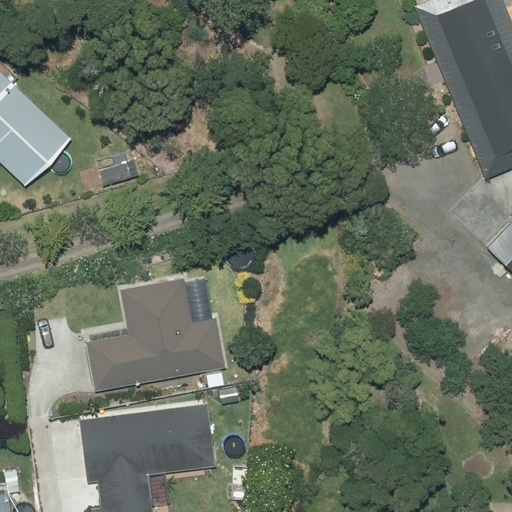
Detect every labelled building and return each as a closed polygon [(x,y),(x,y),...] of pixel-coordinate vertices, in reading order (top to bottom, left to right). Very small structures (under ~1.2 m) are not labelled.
[(511,16),(505,0),(423,0),(417,3),(488,174),(511,164),(511,16)] [(71,141),(0,74),(0,168),(24,191),(71,141)] [(511,220),(489,244),(511,265),(511,220)] [(354,301),(511,449),(511,321),(419,232),(354,301)] [(207,390),(226,386),(207,281),(184,285),(184,281),(117,293),(125,337),(86,344),(95,393),(204,374),(207,390)] [(4,469),(6,481),(0,481),(0,511),(12,511),(9,491),(20,489),(17,468),(4,469)]
